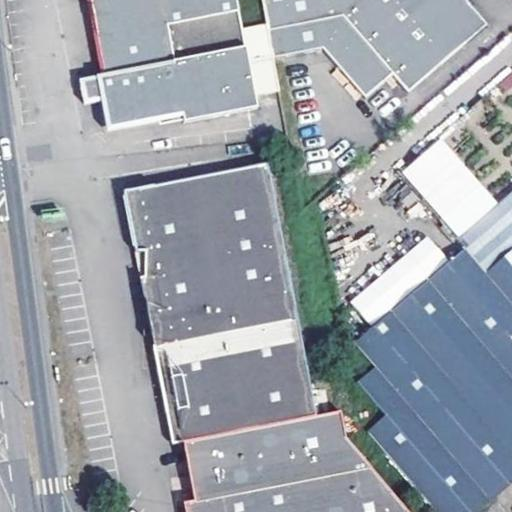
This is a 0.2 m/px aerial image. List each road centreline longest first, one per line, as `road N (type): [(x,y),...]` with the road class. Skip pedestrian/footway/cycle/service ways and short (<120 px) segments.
road 1 (tertiary): [(55,511),(15,222),(0,192)]
road 2 (tertiary): [(0,338),(21,511)]
